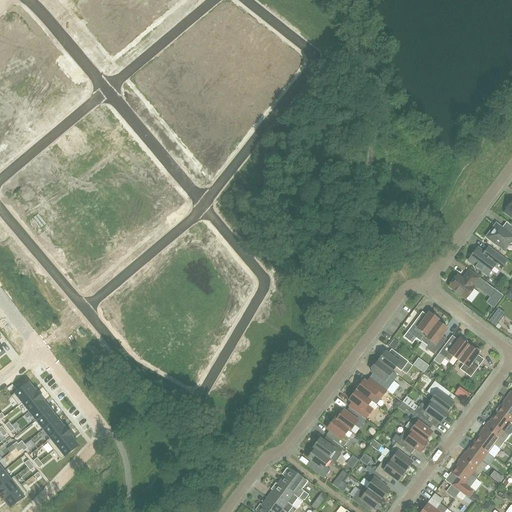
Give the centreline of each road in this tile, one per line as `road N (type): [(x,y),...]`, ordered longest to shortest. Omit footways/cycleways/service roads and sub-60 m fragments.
road 1 (residential): [(85,308),(140,366),(187,396),(199,394),(264,281),(203,208)]
road 2 (residential): [(225,511),(268,455),(286,447),(403,290),(428,284)]
road 3 (residential): [(243,0),(314,58),(200,204)]
road 4 (residential): [(511,359),(398,511)]
road 5 (residential): [(203,208),(85,308)]
road 6 (residential): [(104,90),(200,204)]
road 7 (residential): [(428,284),(511,167)]
road 8 (residential): [(104,90),(210,0)]
road 9 (residential): [(104,90),(0,177)]
road 10 (residential): [(0,208),(85,308)]
